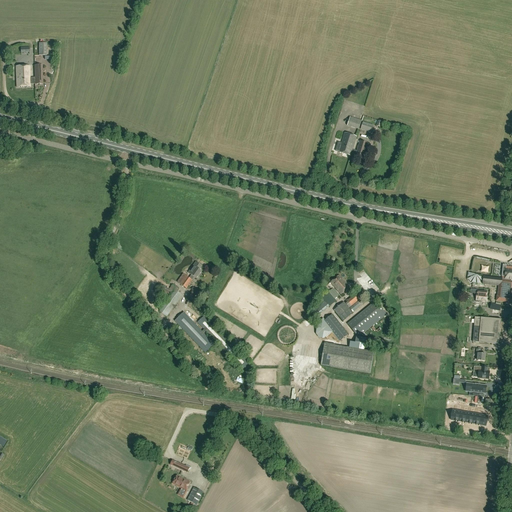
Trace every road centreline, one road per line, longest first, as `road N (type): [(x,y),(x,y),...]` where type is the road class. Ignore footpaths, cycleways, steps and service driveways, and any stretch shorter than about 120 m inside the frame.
road 1 (primary): [(511,234),(352,205),(0,117)]
road 2 (unclassified): [(511,247),(126,162)]
road 3 (unclassified): [(323,511),(244,424),(221,415)]
road 4 (unclassified): [(0,131),(126,162)]
